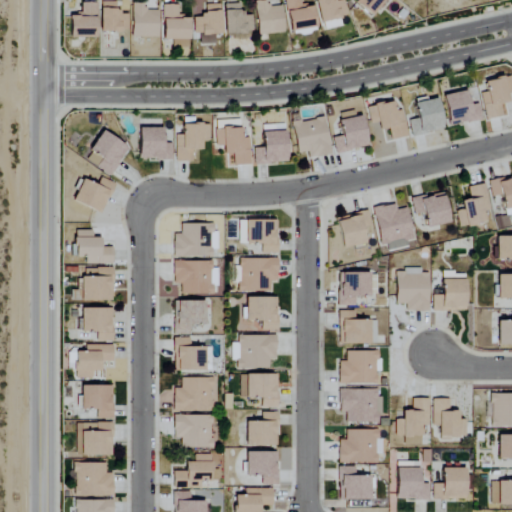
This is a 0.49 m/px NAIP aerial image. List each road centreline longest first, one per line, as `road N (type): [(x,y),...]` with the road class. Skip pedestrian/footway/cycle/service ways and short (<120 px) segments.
road 1 (tertiary): [(42,511),(42,0)]
road 2 (tertiary): [(511,31),(243,84),(43,86)]
road 3 (residential): [(511,144),(304,191),(153,200)]
road 4 (residential): [(304,191),(311,511)]
road 5 (residential): [(140,511),(143,220),(153,200)]
